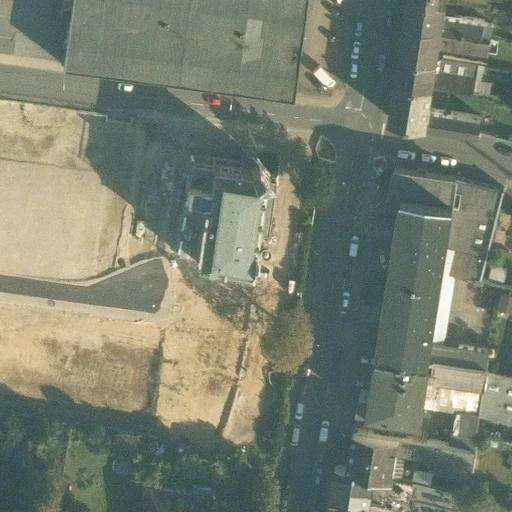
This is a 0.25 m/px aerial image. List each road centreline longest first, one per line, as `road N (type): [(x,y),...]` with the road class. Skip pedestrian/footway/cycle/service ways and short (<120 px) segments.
road 1 (residential): [(298,511),(355,130)]
road 2 (residential): [(355,130),(0,79)]
road 3 (residential): [(355,130),(511,164)]
road 4 (residential): [(0,283),(133,302)]
road 5 (residential): [(355,130),(379,0)]
